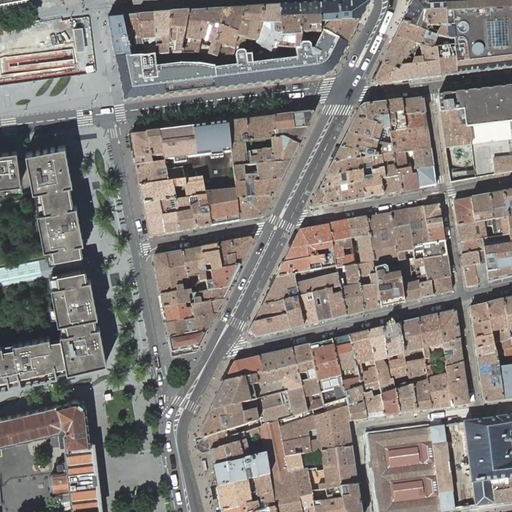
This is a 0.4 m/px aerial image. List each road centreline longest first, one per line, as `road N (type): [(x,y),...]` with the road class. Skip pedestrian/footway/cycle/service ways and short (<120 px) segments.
road 1 (residential): [(460,299),(238,350),(225,341)]
road 2 (secondary): [(109,113),(345,90)]
road 3 (secondary): [(268,230),(166,433)]
road 4 (residential): [(477,412),(357,428),(370,511)]
road 5 (residential): [(136,249),(166,433)]
road 6 (secondary): [(198,511),(185,420),(225,341)]
road 7 (residential): [(293,213),(313,217),(444,193)]
road 8 (secondary): [(336,109),(325,115),(268,230)]
road 9 (residential): [(109,113),(136,249)]
road 10 (residential): [(268,230),(136,249)]
